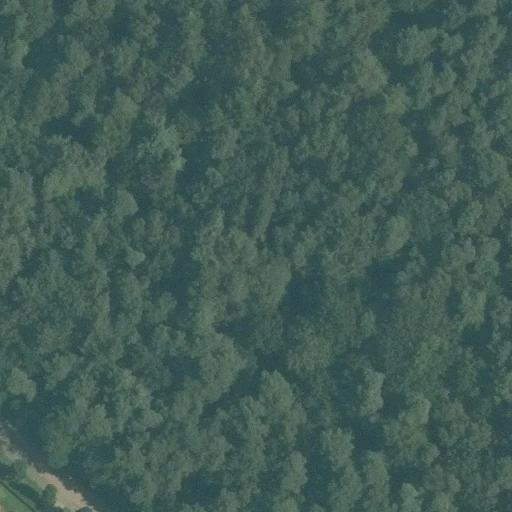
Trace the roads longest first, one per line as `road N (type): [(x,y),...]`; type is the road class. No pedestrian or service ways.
road 1 (track): [(511,246),(264,31),(211,0)]
road 2 (residential): [(100,511),(0,430)]
